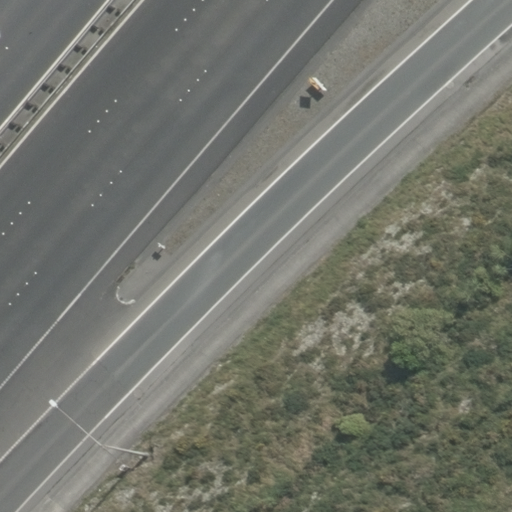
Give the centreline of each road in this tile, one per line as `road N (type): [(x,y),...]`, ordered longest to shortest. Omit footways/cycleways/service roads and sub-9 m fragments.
road 1 (trunk): [(511,2),(302,190),(0,501)]
road 2 (trunk): [(253,0),(0,297)]
